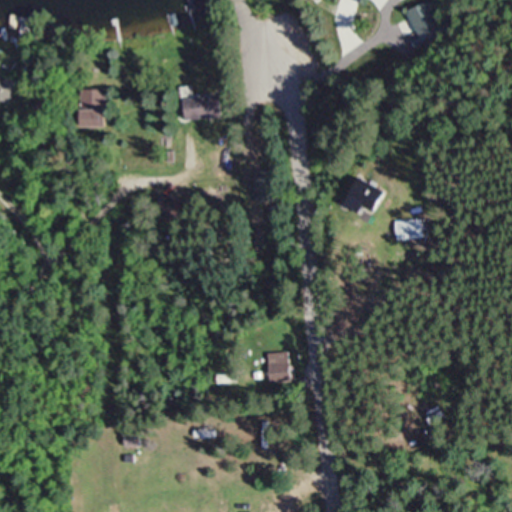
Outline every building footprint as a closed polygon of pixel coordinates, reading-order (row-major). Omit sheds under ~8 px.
[(436,24),(429,4),(409,12),(419,39),(433,34),(430,26),(436,24)] [(224,118),(223,97),(187,98),(188,120),(224,118)] [(257,201),(275,201),(275,178),(257,178),(257,201)] [(388,200),(365,185),(356,198),(379,214),(388,200)] [(273,382),(294,382),(294,354),(273,354),(273,382)] [(145,444),(142,434),(129,438),(132,448),(145,444)]
